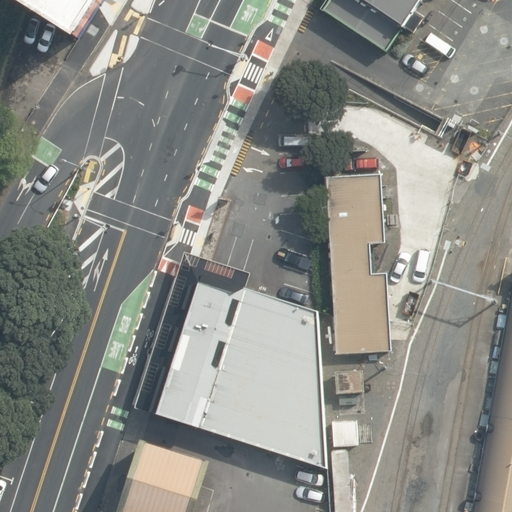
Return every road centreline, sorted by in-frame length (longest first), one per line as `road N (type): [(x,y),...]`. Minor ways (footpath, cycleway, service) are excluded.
road 1 (secondary): [(31,511),(165,113)]
road 2 (secondary): [(165,113),(129,104),(73,130),(0,262)]
road 3 (secondary): [(165,113),(210,0)]
